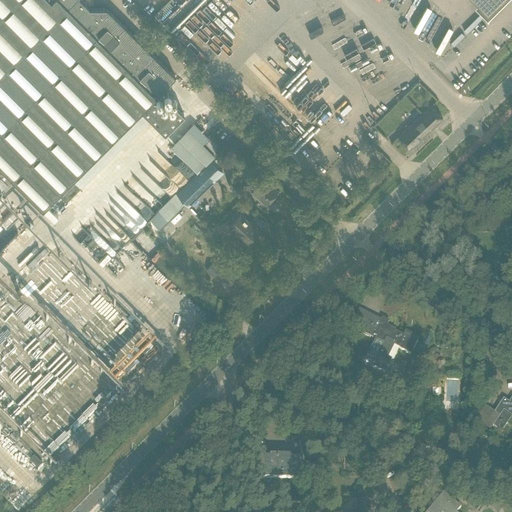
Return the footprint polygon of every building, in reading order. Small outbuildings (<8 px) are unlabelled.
[(0,0),(0,166),(43,209),(43,208),(58,194),(66,202),(81,188),(72,179),(141,110),(150,119),(162,131),(164,133),(177,121),(184,114),(182,112),(175,105),(170,110),(165,105),(162,108),(153,98),(155,96),(155,95),(160,90),(162,91),(166,87),(165,86),(168,83),(169,83),(175,77),(106,8),(90,8),(90,0),(92,0),(91,0),(0,0)] [(476,0),(486,10),(496,0),(476,0)] [(442,118),(436,111),(430,106),(397,136),(409,149),(442,118)] [(222,151),(212,161),(177,196),(184,203),(187,206),(222,171),(216,165),(226,155),(222,151)] [(266,204),(278,191),(257,171),(245,185),(266,204)] [(175,194),(149,220),(158,229),(184,203),(177,196),(175,194)] [(240,214),(223,233),(231,241),(237,235),(246,244),(259,230),(258,230),(257,232),(247,223),(249,222),(240,214)] [(24,236),(29,232),(25,227),(20,231),(24,236)] [(382,318),(381,321),(359,310),(354,318),(352,323),(359,326),(356,331),(372,339),(373,336),(376,338),(367,356),(374,360),(370,366),(385,374),(392,360),(394,361),(400,349),(411,355),(419,338),(405,331),(403,335),(395,331),(395,330),(387,325),(389,322),(382,318)] [(428,346),(431,340),(425,337),(421,343),(428,346)] [(88,426),(112,402),(106,396),(82,420),(88,426)] [(511,404),(504,399),(487,424),(489,422),(494,425),(493,427),(493,428),(494,427),(502,433),(511,418),(511,404)] [(300,459),(301,439),(292,439),(291,452),(290,452),(290,459),(289,459),(289,457),(269,456),(269,458),(258,458),(258,472),(263,472),(263,480),(289,481),(289,499),(285,499),(285,503),(299,503),(300,481),(301,481),(302,459),(300,459)] [(456,511),(460,508),(443,493),(426,511),(456,511)] [(363,511),(364,501),(355,500),(354,511),(363,511)]
